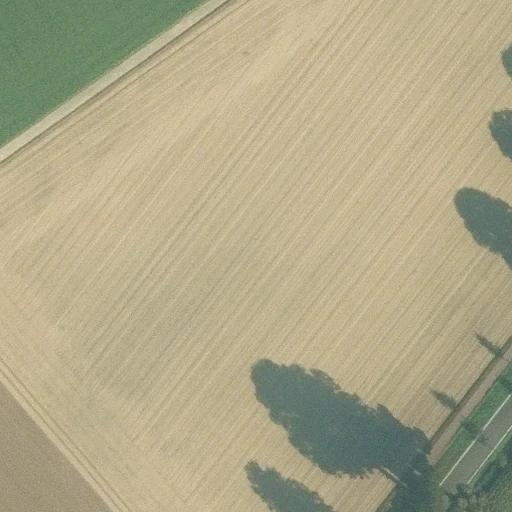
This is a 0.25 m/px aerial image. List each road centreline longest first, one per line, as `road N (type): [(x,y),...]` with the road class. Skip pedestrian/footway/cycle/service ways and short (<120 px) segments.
road 1 (unclassified): [(216,0),(0,154)]
road 2 (tertiary): [(429,511),(511,408)]
